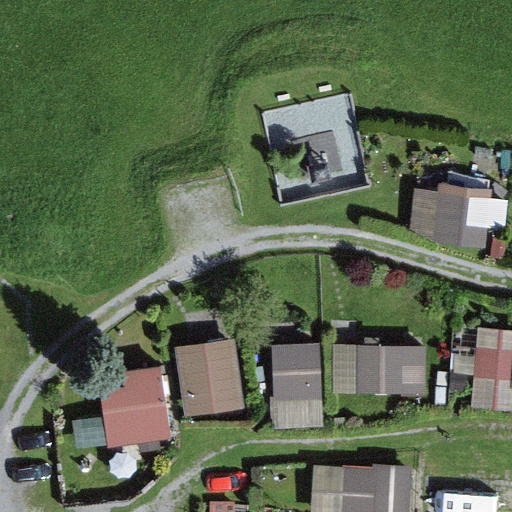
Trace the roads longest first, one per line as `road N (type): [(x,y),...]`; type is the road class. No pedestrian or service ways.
road 1 (track): [(511,279),(297,237),(140,297),(18,406),(0,470)]
road 2 (track): [(511,435),(458,432),(258,453),(178,511)]
